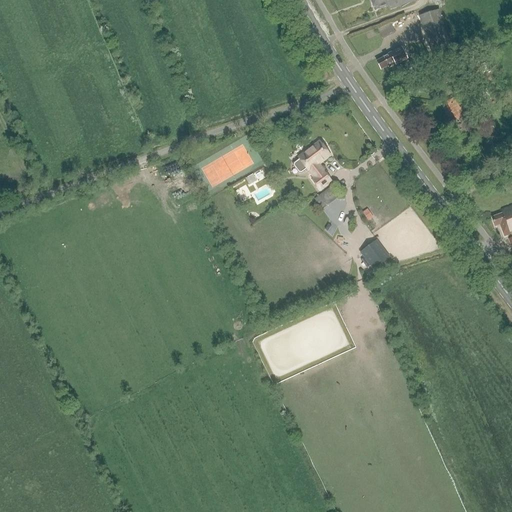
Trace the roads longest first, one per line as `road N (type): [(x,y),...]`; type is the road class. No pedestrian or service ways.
road 1 (track): [(357,67),(330,94),(0,212)]
road 2 (secondary): [(477,255),(347,83),(299,0)]
